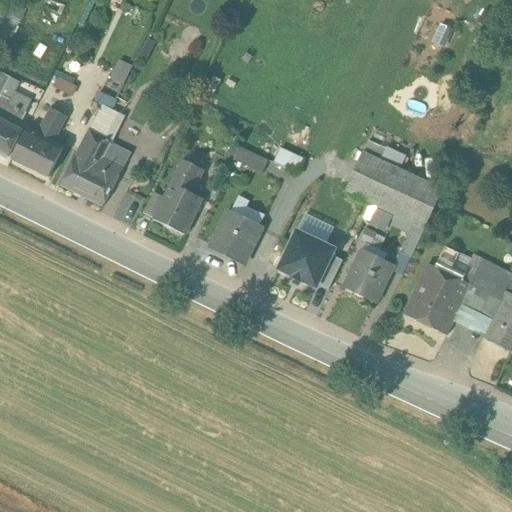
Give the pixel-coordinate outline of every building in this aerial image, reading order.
[(7,0),(1,0),(0,1),(0,45),(2,47),(27,17),(7,0)] [(124,84),(133,66),(121,60),(112,78),(124,84)] [(20,83),(0,73),(0,97),(1,98),(2,96),(11,101),(20,83)] [(77,86),(60,76),(55,85),(72,95),(77,86)] [(116,100),(101,93),(95,104),(102,108),(111,111),(116,100)] [(11,101),(2,96),(1,98),(0,99),(0,154),(8,158),(22,133),(17,130),(26,114),(9,105),(11,101)] [(111,111),(102,108),(90,131),(112,143),(125,117),(111,111)] [(51,110),(38,135),(28,130),(12,161),(48,179),(64,148),(54,143),(67,118),(51,110)] [(90,131),(89,131),(60,186),(103,208),(123,170),(131,154),(112,145),(112,143),(90,131)] [(268,162),(240,148),(234,161),(263,174),(268,162)] [(275,162),(298,170),(303,156),(279,148),(275,162)] [(444,189),(361,151),(343,190),(396,216),(413,224),(425,230),(444,189)] [(183,161),(154,221),(185,236),(203,200),(192,195),(203,171),(183,161)] [(262,228),(230,212),(212,250),(243,265),(262,228)] [(413,224),(396,216),(392,225),(409,233),(413,224)] [(409,233),(400,253),(411,258),(425,230),(413,224),(409,233)] [(335,251),(297,233),(279,269),(293,275),(292,277),(303,283),(304,281),(317,287),(335,251)] [(447,241),(434,268),(427,264),(404,313),(444,332),(458,302),(467,283),(461,280),(448,274),(461,247),(447,241)] [(393,265),(364,251),(345,290),(374,304),(393,265)] [(511,269),(475,252),(461,280),(467,283),(458,302),(486,315),(499,289),(511,295),(511,269)] [(486,315),(477,333),(510,349),(511,343),(511,295),(499,289),(486,315)]
